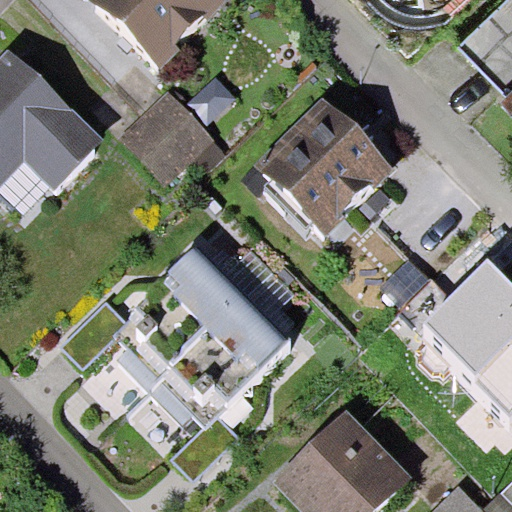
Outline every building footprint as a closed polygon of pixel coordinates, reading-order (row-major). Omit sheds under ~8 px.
[(87,0),(164,74),(228,9),(218,0),(87,0)] [(511,0),(499,0),(460,39),(504,83),(499,88),(511,100),(511,0)] [(13,51),(0,64),(0,187),(25,162),(56,192),(105,141),(13,51)] [(121,140),(167,191),(216,148),(170,96),(121,140)] [(324,105),(259,167),(274,181),(267,188),(305,228),(311,223),(325,238),(391,175),(361,144),(324,105)] [(119,363),(150,396),(241,303),(197,259),(130,329),(118,341),(131,352),(119,363)] [(451,368),(489,410),(511,388),(511,275),(502,285),(488,271),(458,300),(419,339),(424,344),(422,359),(434,371),(446,372),(451,368)] [(241,303),(150,396),(184,428),(195,420),(205,430),(218,418),(221,421),(242,400),(254,397),(252,388),(291,349),(241,303)] [(62,352),(84,374),(118,341),(130,329),(108,307),(62,352)] [(347,412),(272,483),(299,511),(383,511),(415,482),(347,412)] [(205,430),(173,464),(195,487),(242,443),(221,421),(218,418),(205,430)] [(511,487),(503,496),(511,506),(511,487)] [(483,511),(462,491),(441,511),(483,511)]
